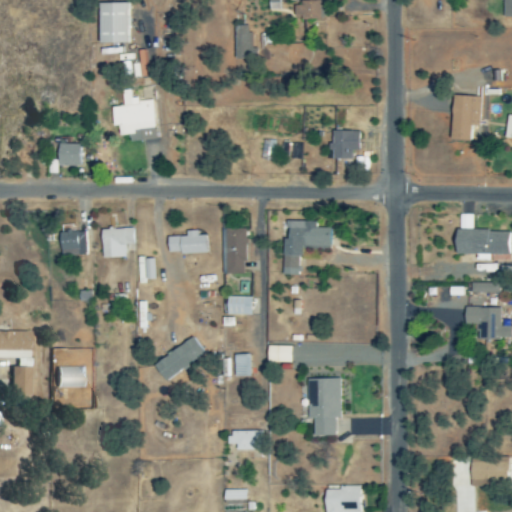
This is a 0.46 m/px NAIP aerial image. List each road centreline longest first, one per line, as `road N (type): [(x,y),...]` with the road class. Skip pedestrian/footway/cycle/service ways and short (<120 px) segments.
road 1 (residential): [(511,197),(0,192)]
road 2 (residential): [(398,511),(394,0)]
